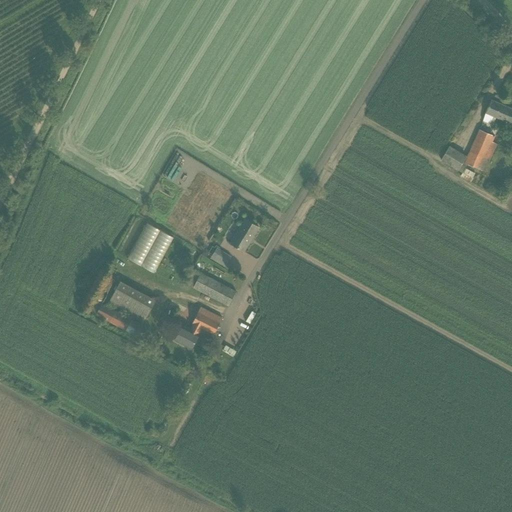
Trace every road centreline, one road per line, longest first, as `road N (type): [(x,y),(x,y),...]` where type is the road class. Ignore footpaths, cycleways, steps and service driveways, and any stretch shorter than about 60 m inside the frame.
road 1 (unclassified): [(292,212),(419,0)]
road 2 (track): [(0,213),(103,0)]
